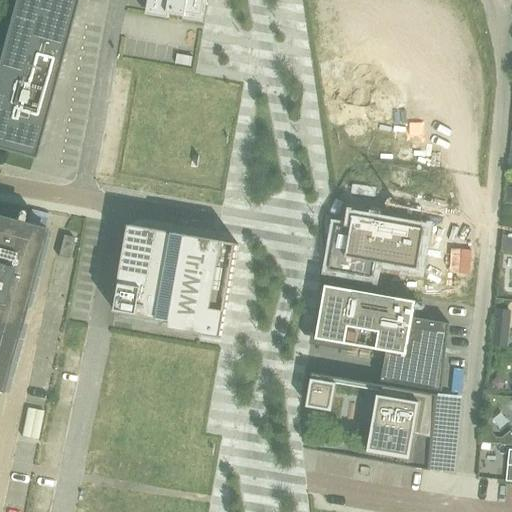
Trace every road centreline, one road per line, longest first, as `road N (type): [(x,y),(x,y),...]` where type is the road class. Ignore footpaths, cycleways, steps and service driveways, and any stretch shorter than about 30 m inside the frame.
road 1 (unclassified): [(462,511),(511,19)]
road 2 (residential): [(267,237),(294,271),(295,285),(251,434),(256,511)]
road 3 (residential): [(267,237),(287,219),(295,189),(261,0)]
road 4 (residential): [(0,188),(218,228)]
